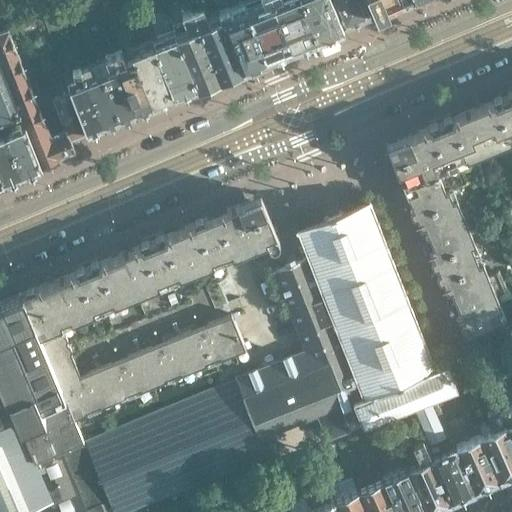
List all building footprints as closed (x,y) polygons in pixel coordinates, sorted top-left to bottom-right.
[(292,47),(273,0),(261,0),(247,6),(267,57),(292,47)] [(317,37),(301,0),(273,0),(292,47),(317,37)] [(343,26),(332,0),(301,0),(317,37),(343,26)] [(369,15),(363,0),(332,0),(343,26),(369,15)] [(405,0),(367,0),(373,14),(405,0)] [(242,68),(221,14),(207,19),(201,3),(191,7),(219,77),(242,68)] [(267,57),(247,6),(231,12),(228,4),(218,8),(221,14),(242,68),(268,57),(267,57)] [(219,77),(191,7),(169,16),(197,86),(219,77)] [(197,86),(169,16),(147,25),(150,32),(175,95),(197,86)] [(49,133),(7,27),(0,30),(0,63),(19,110),(42,166),(59,159),(58,156),(62,154),(75,149),(72,142),(78,140),(75,135),(86,130),(66,80),(64,75),(55,78),(57,84),(55,85),(59,94),(54,96),(66,126),(53,131),(49,133)] [(175,95),(150,32),(127,41),(132,53),(153,104),(175,95)] [(153,104),(132,53),(124,56),(121,48),(112,52),(136,110),(153,104)] [(136,110),(112,52),(104,55),(108,63),(99,67),(119,117),(136,110)] [(119,117),(99,67),(91,70),(87,62),(79,65),(103,124),(119,117)] [(19,110),(0,63),(0,118),(19,110)] [(103,124),(79,65),(71,68),(75,77),(66,80),(86,130),(103,124)] [(511,91),(489,101),(506,142),(511,139),(511,91)] [(506,142),(489,101),(437,122),(454,163),(506,142)] [(42,166),(19,110),(0,118),(4,128),(0,129),(0,173),(3,182),(42,166)] [(437,170),(454,163),(437,122),(385,143),(411,204),(445,190),(437,170)] [(482,228),(472,204),(461,208),(456,197),(452,199),(448,189),(445,190),(411,204),(420,227),(424,226),(433,246),(428,248),(429,249),(470,233),(482,228)] [(279,240),(265,206),(260,194),(226,208),(243,250),(266,240),(267,244),(268,245),(269,246),(270,247),(272,248),(274,248),(275,247),(277,246),(278,245),(279,244),(279,243),(279,242),(279,241),(279,240)] [(435,366),(369,199),(297,228),(307,254),(272,268),(304,348),(235,376),(259,438),(317,414),(326,439),(409,405),(422,435),(449,498),(474,487),(455,443),(454,443),(434,395),(456,386),(447,361),(435,366)] [(243,250),(226,208),(220,211),(148,240),(164,282),(214,262),(236,252),(243,250)] [(508,292),(503,280),(498,268),(487,273),(470,233),(429,249),(446,292),(451,290),(459,310),(455,312),(464,335),(502,320),(497,310),(501,308),(497,297),(508,292)] [(164,282),(148,240),(88,264),(105,306),(164,282)] [(256,255),(253,248),(246,251),(249,258),(256,255)] [(60,324),(95,310),(105,306),(88,264),(22,292),(55,371),(75,363),(71,351),(71,349),(69,344),(67,343),(66,341),(67,338),(65,333),(63,332),(60,324)] [(180,315),(229,303),(224,282),(191,291),(194,304),(154,314),(157,327),(169,324),(167,316),(172,315),(175,324),(182,322),(180,315)] [(112,511),(83,438),(74,417),(55,371),(22,292),(0,300),(0,511),(112,511)] [(245,347),(231,312),(202,324),(216,359),(245,347)] [(216,359),(202,324),(181,332),(196,367),(216,359)] [(196,367),(181,332),(161,341),(175,376),(196,367)] [(175,376),(161,341),(141,349),(155,384),(175,376)] [(155,384),(141,349),(120,357),(135,392),(155,384)] [(135,392),(120,357),(100,365),(114,401),(135,392)] [(94,409),(80,374),(75,363),(55,371),(74,417),(94,409)] [(114,401),(100,365),(80,374),(94,409),(114,401)] [(261,446),(233,379),(84,439),(114,511),(117,511),(264,453),(261,446)] [(511,401),(511,400),(499,406),(511,434),(511,401)] [(511,470),(511,434),(499,406),(486,411),(493,426),(479,432),(498,477),(511,470)] [(498,477),(479,432),(455,443),(474,487),(498,477)] [(449,498),(422,435),(413,439),(421,458),(405,465),(425,509),(449,498)] [(279,453),(274,441),(261,446),(264,453),(265,453),(267,458),(279,453)] [(417,511),(425,509),(405,465),(398,449),(374,458),(381,475),(397,511),(417,511)] [(397,511),(381,475),(358,485),(369,511),(397,511)] [(369,511),(358,485),(354,477),(329,487),(339,511),(369,511)] [(339,511),(329,487),(305,496),(306,499),(311,511),(339,511)] [(311,511),(306,499),(303,500),(300,498),(291,501),(291,505),(282,509),(282,511),(311,511)]
